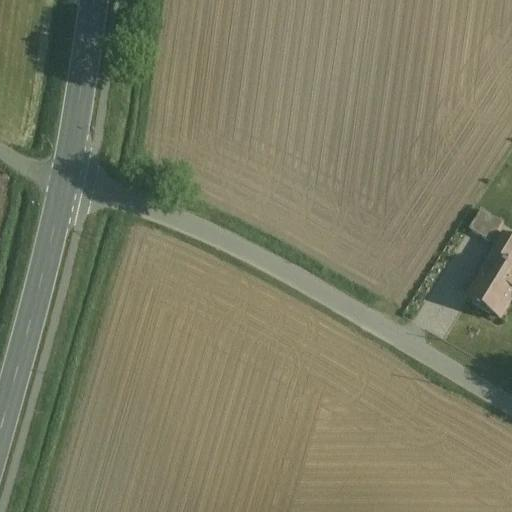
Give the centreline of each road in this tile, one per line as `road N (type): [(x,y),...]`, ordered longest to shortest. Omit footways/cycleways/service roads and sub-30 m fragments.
road 1 (unclassified): [(71,188),(118,197),(300,280),(511,408)]
road 2 (primary): [(71,188),(0,429)]
road 3 (primary): [(92,0),(71,188)]
